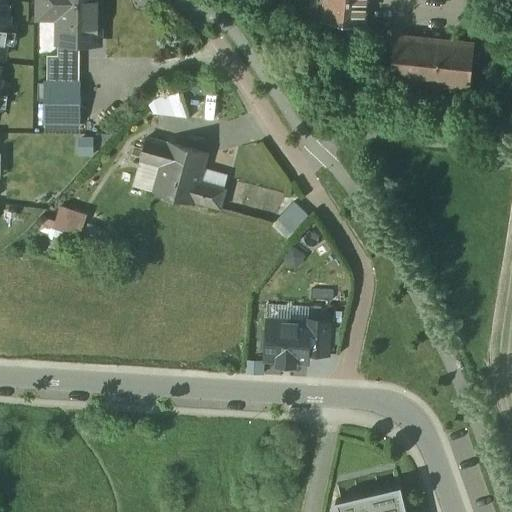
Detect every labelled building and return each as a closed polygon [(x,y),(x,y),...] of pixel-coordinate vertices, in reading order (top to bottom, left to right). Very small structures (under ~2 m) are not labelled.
[(100,0),(38,0),(38,13),(58,13),(58,44),(80,44),(98,45),(98,8),(100,8),(100,0)] [(366,0),(325,0),(324,20),(364,24),(366,0)] [(17,13),(0,11),(0,55),(13,57),(17,13)] [(362,32),(332,29),(327,75),(356,79),(362,32)] [(474,44),(395,36),(390,81),(469,89),(474,44)] [(80,44),(58,44),(58,56),(48,55),(47,83),(79,83),(80,44)] [(0,115),(13,116),(13,77),(0,76),(0,115)] [(45,83),(45,122),(80,122),(81,83),(79,83),(47,83),(45,83)] [(151,100),(157,119),(186,110),(179,90),(151,100)] [(209,155),(171,144),(171,146),(148,139),(142,160),(162,166),(155,192),(221,209),(227,189),(201,182),(209,155)] [(292,231),(309,214),(296,201),(279,218),(292,231)] [(80,237),(88,214),(61,205),(56,220),(46,216),(43,224),(80,237)] [(296,244),(285,257),(298,267),(309,253),(296,244)] [(309,319),(309,324),(307,353),(327,354),(329,320),(309,319)] [(309,324),(269,322),(268,332),(264,331),(263,348),(267,349),(267,358),(278,359),(278,364),(294,365),(295,360),(307,361),(307,353),(309,324)] [(407,511),(402,485),(336,501),(338,511),(407,511)]
